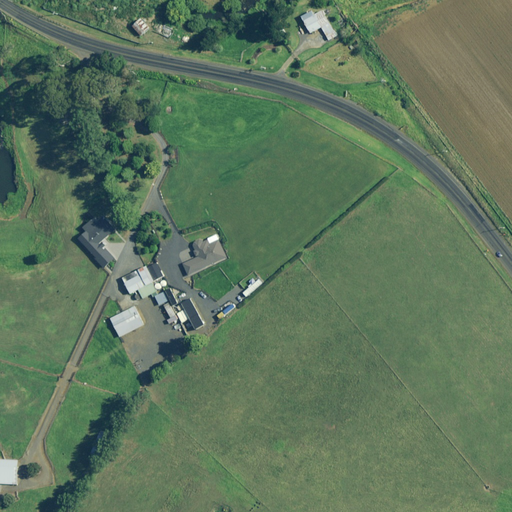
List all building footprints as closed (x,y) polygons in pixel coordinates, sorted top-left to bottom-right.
[(338,36),(324,10),(316,15),(314,11),(303,17),(312,33),(323,27),(330,40),(338,36)] [(142,17),(133,25),(143,36),(152,28),(142,17)] [(115,260),(117,262),(126,242),(106,218),(101,222),(97,216),(84,227),(88,232),(81,238),(105,268),(115,260)] [(219,240),(213,243),(212,241),(210,242),(209,239),(203,241),(202,240),(193,244),(199,257),(184,264),(189,275),(228,257),(219,240)] [(165,276),(159,263),(150,267),(156,280),(165,276)] [(155,281),(147,266),(123,278),(132,294),(155,281)] [(157,291),(153,284),(140,291),(144,299),(157,291)] [(206,326),(192,299),(183,304),(188,313),(179,317),(190,337),(198,333),(197,331),(206,326)] [(144,325),(135,307),(112,319),(121,337),(144,325)] [(110,437),(101,432),(91,452),(101,456),(110,437)] [(0,502),(2,503),(2,492),(2,484),(17,484),(18,460),(0,459),(0,502)]
